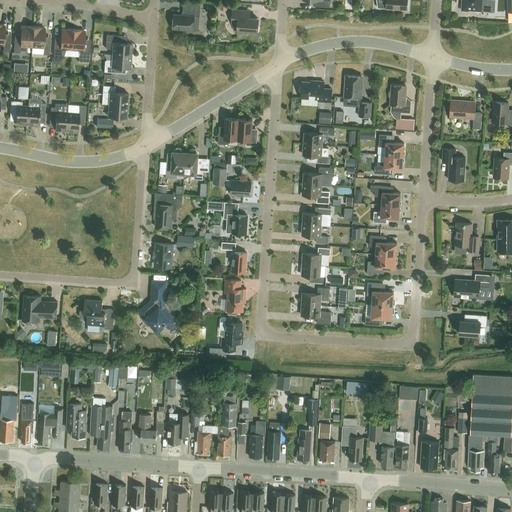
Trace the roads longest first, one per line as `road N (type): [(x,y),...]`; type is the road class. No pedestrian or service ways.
road 1 (residential): [(422,203),(408,343),(268,336),(260,322),(277,66)]
road 2 (residential): [(144,148),(134,275),(119,284),(0,276)]
road 3 (tertiary): [(367,481),(200,470)]
road 4 (tertiary): [(200,470),(55,459),(36,466)]
road 5 (unclassified): [(277,66),(352,43),(432,58)]
road 6 (unclassified): [(144,148),(277,66)]
road 7 (residential): [(153,20),(0,0)]
road 8 (unclassified): [(0,149),(95,163),(144,148)]
road 9 (residential): [(432,58),(422,203)]
road 10 (tertiary): [(511,489),(367,481)]
road 11 (residential): [(144,148),(153,20)]
